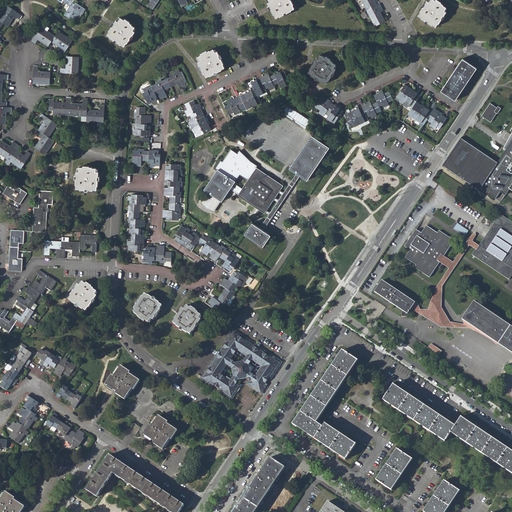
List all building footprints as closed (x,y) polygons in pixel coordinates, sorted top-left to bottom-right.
[(74,0),(63,0),(63,1),(70,6),(64,14),(69,18),(73,12),(80,17),(85,9),(76,3),(75,4),(72,3),(74,0)] [(150,0),(147,5),(153,9),(159,0),(150,0)] [(268,0),(270,2),(267,3),(269,6),(270,6),(271,9),(271,10),(273,15),(274,15),(276,18),(279,16),(280,17),(284,15),(283,14),(286,12),(287,14),(291,11),(294,9),(293,5),(291,0),(290,0),(289,0),(268,0)] [(361,0),(367,10),(376,6),(372,0),(361,0)] [(420,12),(418,16),(421,18),(421,19),(425,21),(426,20),(428,22),(428,23),(432,25),(435,27),(438,24),(441,19),(443,16),(446,12),(444,11),(446,8),(442,6),(443,5),(440,3),(441,3),(436,0),(435,0),(435,1),(433,0),(430,0),(429,3),(427,1),(425,4),(425,5),(423,8),(423,7),(420,12)] [(379,4),(376,6),(367,10),(376,27),(384,22),(379,13),(383,11),(379,4)] [(0,16),(0,21),(3,24),(8,26),(15,16),(20,20),(22,16),(21,15),(8,6),(0,16)] [(124,20),(120,18),(118,22),(116,21),(114,23),(115,24),(112,28),(112,27),(108,31),(109,32),(107,35),(110,37),(110,38),(114,40),(115,39),(118,41),(117,42),(121,45),(121,44),(124,46),(126,43),(127,43),(130,39),(129,39),(132,35),(132,36),(135,32),(133,30),(135,28),(131,25),(132,25),(129,23),(130,22),(125,19),(124,20)] [(52,42),(55,36),(47,31),(49,28),(44,24),(42,27),(41,27),(32,40),(31,41),(35,44),(38,39),(48,46),(52,42)] [(58,32),(55,36),(52,42),(62,48),(58,53),(63,55),(72,41),(58,32)] [(205,74),(206,77),(210,75),(210,76),(215,74),(214,73),(217,72),(222,70),(221,70),(225,68),(223,65),(224,64),(221,59),(220,59),(219,56),(217,51),(215,52),(214,50),(210,51),(209,50),(207,52),(207,51),(201,54),(202,55),(198,57),(200,61),(198,62),(200,66),(200,65),(202,69),(201,69),(204,74),(205,74)] [(325,58),(321,55),(318,59),(317,58),(315,61),(313,65),(313,64),(310,69),(308,72),(311,75),(315,78),(316,77),(318,78),(318,80),(322,82),(325,84),(327,81),(328,81),(331,76),(333,72),(333,73),(336,69),(334,68),(336,65),(332,63),(333,62),(331,60),(326,56),(325,58)] [(61,68),(60,73),(78,74),(79,57),(67,56),(66,68),(61,68)] [(455,100),(476,69),(476,68),(475,68),(462,59),(441,91),(455,100)] [(38,72),(39,66),(34,66),(33,83),(50,84),(51,73),(38,72)] [(172,76),(166,79),(170,87),(177,83),(180,89),(186,86),(185,83),(186,81),(182,71),(180,72),(178,70),(175,71),(176,73),(171,75),(172,76)] [(275,74),(279,83),(282,88),(291,84),(284,70),(281,71),(281,72),(279,73),(278,72),(274,73),(275,74)] [(274,85),(279,83),(275,74),(270,77),(268,73),(264,74),(265,76),(263,77),(263,76),(260,78),(265,90),(268,88),(269,91),(275,88),(274,85)] [(8,75),(0,74),(0,90),(2,91),(3,79),(8,80),(8,75)] [(254,89),(257,96),(266,92),(265,90),(260,78),(256,80),(254,81),(254,80),(250,81),(254,89)] [(170,87),(166,79),(162,81),(161,80),(157,82),(158,83),(152,86),(157,96),(159,96),(160,98),(166,95),(164,90),(170,87)] [(404,103),(413,89),(411,87),(410,88),(408,87),(405,84),(396,98),(404,103)] [(155,97),(157,96),(152,86),(147,88),(147,87),(144,88),(145,92),(143,93),(148,104),(156,100),(155,97)] [(261,102),(259,98),(257,96),(254,89),(251,90),(251,91),(249,92),(248,91),(245,92),(252,107),(261,102)] [(417,91),(413,89),(404,103),(412,108),(416,102),(421,95),(418,93),(417,94),(416,92),(417,91)] [(373,95),(377,102),(379,107),(382,106),(383,108),(389,105),(388,103),(393,100),(389,92),(384,95),(382,90),(378,91),(379,94),(377,95),(377,94),(373,95)] [(252,107),(245,92),(242,94),(242,95),(240,96),(240,95),(237,97),(242,108),(244,111),(252,107)] [(242,108),(237,97),(234,98),(234,99),(232,100),(231,98),(228,100),(229,104),(224,106),(229,114),(234,112),(235,115),(240,112),(239,110),(242,108)] [(70,115),(71,104),(71,98),(66,98),(66,103),(54,102),(54,99),(49,99),(48,110),(53,111),(53,114),(70,115)] [(87,110),(88,99),(83,99),(83,104),(71,104),(70,115),(87,116),(87,110)] [(328,116),(335,105),(332,103),(332,104),(330,102),(330,101),(328,99),(325,102),(321,99),(315,107),(320,110),(318,113),(323,116),(325,114),(328,116)] [(191,118),(203,113),(201,110),(200,108),(201,107),(200,104),(196,106),(193,101),(185,104),(187,110),(185,111),(187,116),(190,115),(191,118)] [(379,107),(377,102),(371,105),(369,101),(366,102),(367,105),(365,106),(365,105),(362,107),(367,118),(370,117),(371,119),(377,117),(376,114),(381,112),(379,107)] [(420,105),(416,102),(412,108),(407,115),(415,120),(424,106),(421,104),(420,105)] [(481,116),(491,122),(497,114),(501,108),(498,106),(497,108),(490,103),(481,116)] [(336,104),(335,105),(328,116),(326,118),(334,123),(343,110),(340,109),(338,108),(339,106),(336,104)] [(306,127),(311,120),(288,105),(283,113),(306,127)] [(0,106),(0,124),(1,124),(4,124),(6,124),(6,112),(12,112),(12,108),(7,107),(0,106)] [(427,120),(432,112),(428,110),(428,111),(426,110),(427,108),(424,106),(415,120),(423,125),(427,120)] [(136,124),(147,124),(148,123),(151,123),(151,116),(146,115),(146,108),(137,107),(137,113),(135,113),(135,118),(137,118),(136,124)] [(352,110),(360,125),(368,120),(367,118),(362,107),(359,108),(359,109),(357,110),(356,108),(352,110)] [(100,111),(87,110),(87,116),(86,122),(104,123),(104,111),(100,111)] [(351,128),(360,125),(352,110),(349,111),(350,113),(348,114),(348,113),(344,114),(351,128)] [(436,116),(432,112),(427,120),(431,123),(430,126),(435,129),(437,127),(440,129),(446,118),(443,116),(443,117),(441,116),(442,114),(439,112),(436,116)] [(189,120),(193,128),(208,121),(206,118),(204,118),(204,117),(203,113),(191,118),(189,120)] [(40,131),(49,137),(57,124),(43,115),(40,119),(44,121),(38,130),(40,131)] [(208,121),(193,128),(197,137),(211,131),(209,127),(208,125),(209,124),(208,121)] [(147,127),(147,124),(136,124),(136,129),(134,129),(134,133),(138,133),(138,135),(150,136),(150,132),(150,127),(147,127)] [(461,139),(444,164),(495,199),(500,192),(505,195),(510,188),(511,189),(511,127),(510,130),(511,131),(511,140),(497,163),(461,139)] [(54,141),(49,137),(40,131),(37,135),(42,138),(35,149),(45,155),(54,141)] [(289,169),(296,173),(300,176),(307,181),(329,148),(311,136),(289,169)] [(0,153),(7,159),(14,149),(17,144),(13,142),(10,146),(1,140),(0,142),(0,153)] [(24,156),(17,151),(14,149),(7,159),(21,168),(31,154),(27,151),(24,156)] [(141,160),(149,160),(149,152),(144,151),(144,150),(139,150),(138,151),(133,150),(132,162),(134,162),(134,165),(141,166),(141,160)] [(221,160),(216,168),(218,169),(235,181),(240,174),(248,180),(256,168),(257,166),(251,161),(248,163),(246,157),(239,152),(237,154),(231,150),(223,162),(221,160)] [(155,165),(159,165),(160,155),(158,154),(158,151),(149,151),(149,152),(149,160),(148,163),(151,163),(151,166),(155,167),(155,165)] [(165,174),(178,175),(178,173),(182,174),(182,170),(181,170),(181,165),(170,164),(170,166),(166,165),(165,174)] [(77,185),(76,189),(80,189),(80,190),(85,190),(85,189),(88,189),(88,190),(93,191),(93,190),(97,190),(97,186),(98,186),(98,181),(97,181),(98,177),(98,176),(98,172),(96,172),(96,168),(92,168),(92,167),(89,167),(89,166),(83,166),(83,167),(79,167),(79,172),(77,172),(76,176),(77,176),(77,179),(76,179),(76,185),(77,185)] [(209,193),(221,201),(222,202),(230,189),(238,194),(237,196),(264,214),(283,186),(256,168),(248,180),(242,189),(234,183),(235,181),(218,169),(204,190),(209,193)] [(260,228),(263,231),(300,176),(296,173),(260,228)] [(178,177),(178,175),(165,174),(165,184),(169,184),(169,186),(179,187),(180,181),(181,182),(182,178),(178,177)] [(20,204),(27,193),(16,186),(14,190),(8,186),(3,193),(20,204)] [(170,203),(178,204),(179,198),(180,198),(181,192),(179,192),(179,187),(169,186),(168,188),(164,188),(164,195),(170,196),(170,203)] [(34,208),(34,211),(43,212),(43,208),(47,208),(48,204),(52,205),(53,192),(40,191),(39,208),(34,208)] [(201,204),(213,212),(221,201),(209,193),(201,204)] [(465,202),(484,215),(489,206),(471,194),(465,202)] [(129,199),(129,205),(131,206),(130,211),(139,211),(140,204),(144,204),(146,204),(146,197),(143,197),(143,196),(132,195),(128,195),(128,199),(129,199)] [(169,211),(163,210),(163,217),(166,217),(166,219),(177,220),(178,215),(179,215),(179,209),(178,209),(178,204),(170,203),(169,211)] [(43,212),(34,211),(33,215),(32,232),(46,232),(47,212),(43,212)] [(139,211),(130,211),(130,216),(128,216),(128,222),(129,222),(129,227),(140,228),(141,226),(144,226),(145,219),(139,219),(139,211)] [(472,255),(509,280),(511,275),(511,222),(499,214),(493,224),(494,224),(479,246),(478,245),(475,250),(472,255)] [(270,236),(263,231),(260,228),(252,223),(244,234),(263,247),(270,236)] [(454,228),(465,236),(469,230),(458,223),(454,228)] [(175,239),(183,244),(190,234),(188,233),(190,230),(187,228),(186,229),(182,226),(175,235),(177,236),(175,239)] [(414,268),(429,278),(439,263),(437,261),(442,255),(444,256),(454,241),(439,231),(437,233),(426,226),(421,233),(416,230),(404,246),(410,250),(405,258),(416,265),(414,268)] [(131,239),(144,240),(144,231),(140,230),(140,228),(129,227),(129,233),(128,233),(127,237),(131,237),(131,239)] [(11,230),(10,251),(18,251),(19,244),(23,244),(24,231),(11,230)] [(198,242),(200,238),(196,235),(197,234),(193,232),(191,235),(190,234),(183,244),(190,249),(193,246),(194,247),(198,242)] [(417,303),(415,303),(410,310),(418,314),(441,328),(468,329),(492,341),(496,345),(499,344),(461,319),(464,325),(450,323),(441,308),(442,287),(469,246),(475,250),(478,245),(472,242),(476,236),(474,234),(468,239),(453,263),(444,256),(442,255),(437,261),(439,263),(449,269),(435,289),(428,310),(420,310),(417,303)] [(81,235),(80,243),(80,249),(85,250),(86,243),(92,244),(92,253),(96,253),(97,236),(81,235)] [(203,235),(200,238),(198,242),(203,246),(201,251),(206,255),(208,252),(210,253),(216,244),(212,241),(213,240),(208,237),(207,237),(203,235)] [(143,249),(144,240),(131,239),(131,241),(127,241),(127,245),(128,245),(128,250),(139,250),(139,249),(143,249)] [(57,249),(56,258),(60,258),(61,241),(45,240),(44,255),(49,255),(50,248),(57,249)] [(80,249),(80,243),(61,241),(60,258),(65,258),(65,249),(72,250),(71,256),(79,257),(80,249)] [(225,261),(229,255),(230,253),(226,251),(227,249),(222,246),(221,247),(216,244),(210,253),(212,254),(210,257),(216,261),(219,257),(225,261)] [(157,250),(155,249),(155,248),(146,248),(145,251),(143,251),(143,256),(142,256),(142,258),(143,258),(143,262),(148,262),(148,264),(152,264),(152,260),(154,260),(159,261),(159,262),(165,262),(165,261),(170,261),(171,252),(164,252),(164,246),(157,246),(157,250)] [(22,269),(22,259),(18,258),(18,251),(10,251),(9,271),(22,271),(22,269)] [(231,257),(229,255),(225,261),(222,266),(230,271),(232,268),(233,269),(239,260),(235,257),(236,256),(233,254),(231,257)] [(57,282),(39,270),(36,274),(37,274),(44,279),(40,285),(35,281),(30,287),(41,294),(42,295),(47,289),(51,291),(57,282)] [(243,286),(245,283),(247,278),(238,273),(237,274),(234,272),(229,279),(238,285),(240,286),(241,285),(243,286)] [(222,294),(229,299),(232,295),(233,296),(237,291),(235,289),(238,285),(229,279),(228,281),(224,279),(220,284),(226,288),(222,294)] [(374,292),(407,314),(410,310),(415,303),(382,280),(374,292)] [(86,285),(82,283),(80,286),(78,285),(76,288),(76,289),(74,292),(70,296),(71,297),(69,300),(72,302),(72,303),(76,305),(77,304),(79,306),(78,307),(82,310),(83,309),(86,311),(88,308),(89,308),(92,303),(91,303),(93,300),(94,300),(97,296),(95,295),(97,292),(93,290),(93,289),(91,288),(91,287),(87,284),(86,285)] [(34,304),(41,294),(30,287),(29,286),(24,293),(30,296),(26,302),(19,297),(17,299),(16,301),(17,301),(30,310),(34,304)] [(136,310),(134,313),(137,316),(137,317),(139,318),(139,319),(144,322),(145,321),(148,323),(151,319),(153,320),(155,318),(154,317),(156,314),(157,314),(160,310),(159,309),(161,306),(158,304),(159,303),(155,301),(154,302),(152,300),(152,299),(148,296),(148,297),(145,294),(143,298),(142,297),(139,302),(137,306),(137,305),(134,309),(136,310)] [(224,309),(227,304),(226,303),(229,299),(222,294),(218,300),(212,297),(208,303),(211,305),(211,307),(220,313),(223,308),(224,309)] [(34,312),(33,312),(30,310),(17,301),(15,305),(25,311),(21,317),(16,314),(13,318),(21,324),(24,326),(25,326),(26,323),(32,327),(35,322),(30,318),(34,312)] [(511,327),(474,301),(461,319),(499,344),(511,353),(511,327)] [(175,320),(173,323),(176,325),(176,326),(180,329),(181,328),(183,329),(182,330),(186,333),(187,333),(190,335),(192,332),(193,332),(196,327),(195,327),(198,323),(198,324),(201,320),(199,319),(201,316),(197,314),(198,313),(195,311),(196,311),(191,307),(190,308),(186,306),(184,310),(182,309),(180,312),(178,315),(175,320)] [(19,328),(20,327),(21,324),(13,318),(9,324),(3,320),(8,312),(5,310),(4,311),(0,316),(0,326),(2,328),(9,333),(14,326),(19,328)] [(201,378),(204,379),(234,332),(232,331),(201,378)] [(279,363),(234,332),(204,379),(232,398),(239,387),(236,386),(239,381),(240,381),(245,380),(246,379),(251,382),(249,384),(260,392),(279,363)] [(439,354),(442,350),(432,343),(429,346),(439,354)] [(20,352),(17,357),(28,365),(30,362),(27,360),(31,354),(24,349),(21,353),(20,352)] [(39,363),(43,366),(50,354),(45,351),(44,352),(40,349),(35,357),(41,361),(39,363)] [(296,426),(346,459),(355,444),(324,424),(322,427),(316,423),(357,361),(343,351),(296,421),(294,420),(292,424),(296,427),(296,426)] [(54,369),(58,362),(54,359),(55,357),(50,354),(43,366),(46,368),(48,365),(54,369)] [(28,365),(17,357),(13,362),(15,363),(12,367),(19,372),(23,366),(26,368),(28,365)] [(62,360),(60,360),(58,362),(54,369),(55,370),(53,373),(59,377),(62,373),(68,377),(76,366),(71,363),(70,364),(66,362),(67,360),(64,358),(62,360)] [(111,375),(105,384),(113,390),(116,392),(115,394),(124,400),(131,389),(133,390),(139,381),(129,374),(130,372),(120,366),(113,376),(111,375)] [(19,372),(12,367),(9,372),(7,371),(4,376),(15,384),(18,380),(15,378),(19,372)] [(15,384),(4,376),(1,381),(2,382),(0,385),(0,386),(6,391),(10,385),(13,387),(15,384)] [(67,400),(71,393),(67,390),(68,389),(63,385),(55,397),(59,399),(61,396),(67,400)] [(393,385),(383,399),(445,441),(451,432),(511,472),(511,451),(460,417),(455,426),(393,385)] [(75,396),(71,393),(67,400),(72,405),(71,407),(74,409),(82,398),(76,394),(75,396)] [(23,407),(26,409),(36,415),(39,411),(35,408),(38,403),(27,395),(25,399),(27,400),(23,407)] [(22,417),(18,423),(26,429),(28,430),(34,421),(36,422),(38,419),(35,417),(36,415),(26,409),(25,410),(22,408),(18,414),(22,417)] [(52,426),(56,429),(61,422),(55,418),(57,416),(53,413),(46,425),(51,428),(52,426)] [(150,422),(142,434),(154,441),(153,443),(162,449),(170,437),(172,438),(178,428),(168,421),(169,419),(159,413),(152,423),(150,422)] [(25,430),(26,429),(18,423),(17,423),(16,424),(13,422),(9,428),(13,431),(9,437),(18,444),(25,435),(26,436),(28,433),(25,430)] [(64,437),(69,430),(72,426),(69,424),(67,426),(61,422),(56,429),(60,432),(59,434),(64,437)] [(75,434),(69,430),(64,437),(63,439),(72,446),(70,448),(74,450),(76,447),(77,448),(84,438),(82,437),(84,434),(78,430),(75,434)] [(397,450),(376,481),(391,491),(412,460),(397,450)] [(109,455),(86,490),(97,497),(113,474),(169,511),(179,511),(184,505),(109,455)] [(236,508),(233,511),(255,511),(285,468),(270,458),(249,488),(251,490),(238,509),(236,508)] [(439,480),(418,511),(440,511),(454,491),(439,480)] [(0,511),(20,511),(25,507),(14,500),(15,498),(5,492),(0,499),(0,511)] [(343,511),(327,502),(321,511),(322,511),(343,511)]
